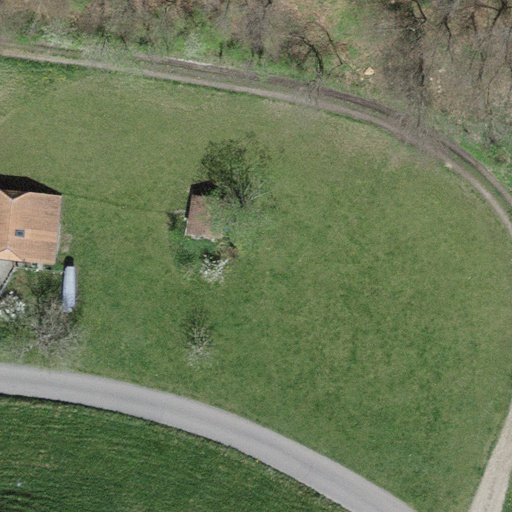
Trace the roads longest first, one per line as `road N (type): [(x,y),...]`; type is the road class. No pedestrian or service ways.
road 1 (track): [(0,46),(304,94),(380,118),(437,145),(511,212)]
road 2 (track): [(385,511),(210,428),(46,388),(0,388)]
